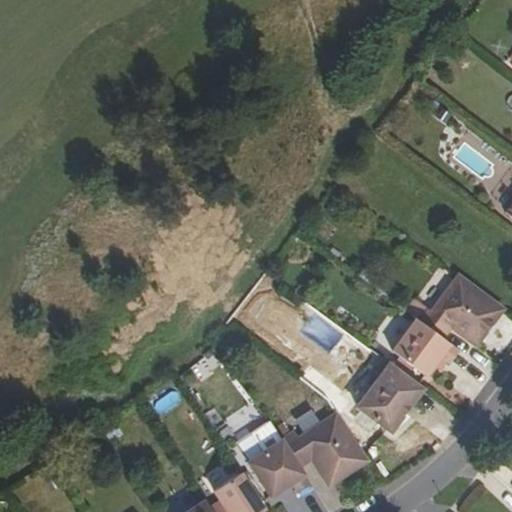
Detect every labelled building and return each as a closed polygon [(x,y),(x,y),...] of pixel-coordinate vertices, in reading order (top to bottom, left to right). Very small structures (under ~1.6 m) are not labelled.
[(419,321),(444,340),(453,329),(457,323),(463,328),(459,334),(477,347),(505,310),(460,276),(432,314),(416,301),(408,312),(419,321)] [(419,321),(394,354),(426,378),(442,358),(451,365),(460,352),(444,340),(419,321)] [(457,323),(453,329),(459,334),(463,328),(457,323)] [(330,352),(346,363),(356,349),(340,338),(330,352)] [(392,432),(422,391),(384,363),(375,374),(381,379),(359,408),(392,432)] [(357,402),(372,372),(359,365),(344,396),(357,402)] [(296,434),(284,442),(302,470),(314,462),(319,459),(323,465),(318,468),(330,487),(368,463),(337,415),(300,440),(296,434)] [(302,470),(284,442),(251,464),(273,498),(293,485),(299,495),(313,486),(302,470)] [(319,459),(314,462),(318,468),(323,465),(319,459)] [(267,511),(242,475),(216,492),(223,503),(212,510),(213,511),(267,511)] [(213,511),(212,510),(207,502),(192,511),(213,511)]
